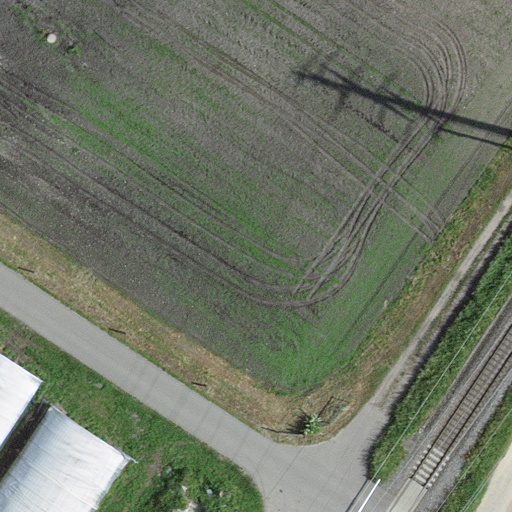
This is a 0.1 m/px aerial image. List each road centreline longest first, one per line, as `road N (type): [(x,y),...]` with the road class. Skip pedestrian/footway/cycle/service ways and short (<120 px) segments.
road 1 (track): [(0,277),(328,492)]
road 2 (track): [(328,492),(511,226)]
